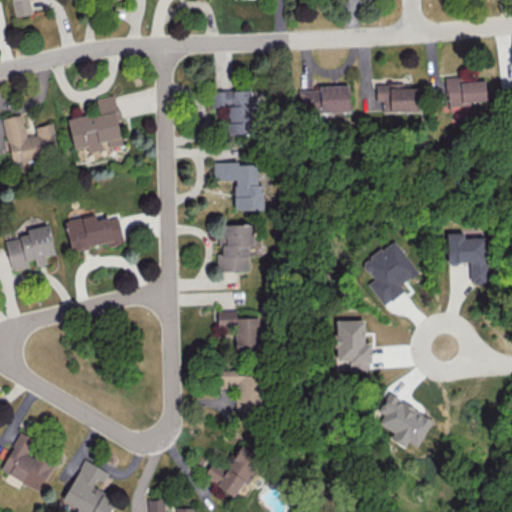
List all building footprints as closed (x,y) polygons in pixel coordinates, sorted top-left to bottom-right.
[(11,0),(14,16),(31,13),(28,0),(11,0)] [(486,100),(483,75),(445,80),(449,117),(470,114),(469,102),(486,100)] [(375,82),(375,100),(382,101),(382,110),(417,111),(418,87),(406,87),(406,83),(375,82)] [(347,86),(298,87),(298,111),(348,110),(347,86)] [(228,133),(251,132),(250,89),(210,90),(211,106),(226,106),(228,133)] [(67,118),(73,148),(85,146),(86,151),(122,144),(117,119),(119,119),(114,94),(95,97),(98,112),(67,118)] [(10,161),(57,153),(52,123),(34,126),(35,133),(25,135),(21,114),(3,117),(10,161)] [(213,179),(233,179),(234,209),(262,208),(262,183),(257,183),(257,163),(238,163),(237,160),(212,161),(213,179)] [(123,242),(117,215),(95,219),(94,213),(64,220),(70,250),(105,242),(106,246),(123,242)] [(53,254),(48,224),(25,228),(26,235),(4,239),(10,269),(31,265),(32,265),(46,263),(44,256),(53,254)] [(215,271),(248,271),(248,245),(251,245),(251,224),(219,224),(219,256),(215,256),(215,271)] [(446,232),(447,262),(468,261),(469,281),(486,280),(484,236),(463,237),(463,231),(446,232)] [(367,283),(382,304),(403,290),(399,284),(417,272),(394,239),(361,262),(373,279),(367,283)] [(216,310),(217,326),(233,326),(234,348),(258,348),(257,316),(236,317),(235,309),(216,310)] [(363,319),(334,319),(335,360),(349,360),(349,371),(370,371),(369,342),(363,342),(363,319)] [(235,415),(259,415),(258,374),(218,374),(219,388),(235,387),(235,415)] [(416,446),(432,418),(386,392),(376,410),(383,413),(377,423),(392,431),(388,438),(404,447),(407,441),(416,446)] [(0,466),(0,469),(38,491),(52,465),(27,451),(34,440),(19,431),(0,466)] [(233,496),(243,481),(245,482),(261,459),(240,445),(224,470),(211,462),(202,475),(233,496)] [(62,500),(77,507),(75,511),(74,511),(107,511),(111,503),(104,500),(107,494),(91,487),(96,478),(103,481),(108,470),(82,458),(62,500)] [(163,511),(163,498),(149,499),(148,511),(163,511)]
